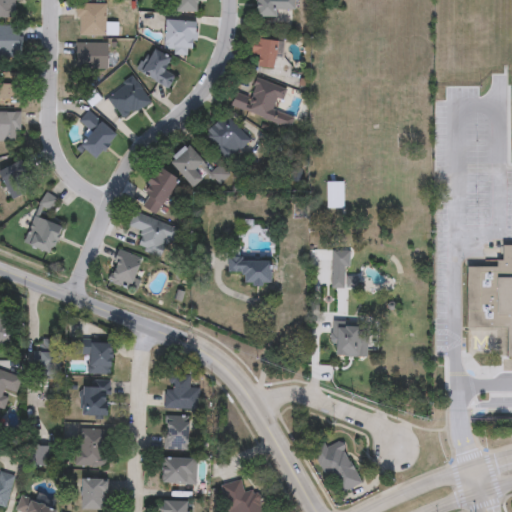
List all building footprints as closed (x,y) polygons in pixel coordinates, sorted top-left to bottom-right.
[(22,0),(22,2),(14,2),(14,19),(0,19),(0,0),(22,0)] [(177,13),(177,0),(199,0),(199,13),(177,13)] [(295,0),(295,10),(278,10),(278,19),(256,19),(256,0),(295,0)] [(105,37),(77,37),(77,4),(105,4),(105,37)] [(195,21),(195,56),(174,56),(174,50),(165,50),(165,21),(195,21)] [(0,27),(19,27),(19,56),(0,56),(0,27)] [(275,71),(258,68),(260,58),(250,56),(253,36),(280,41),(275,71)] [(108,43),(108,70),(75,70),(75,43),(108,43)] [(173,62),(166,72),(176,79),(169,91),(142,74),(156,51),(173,62)] [(0,100),(0,75),(20,76),(19,101),(0,100)] [(125,122),(106,98),(131,77),(151,101),(125,122)] [(288,128),(230,109),(235,96),(250,101),(256,83),(281,91),(274,112),(291,118),(288,128)] [(97,160),(81,146),(91,134),(78,122),(88,112),(117,137),(97,160)] [(0,113),(20,113),(20,142),(0,142),(0,113)] [(204,138),(225,117),(249,141),(228,162),(204,138)] [(214,173),(195,190),(171,163),(190,147),(214,173)] [(0,174),(0,172),(20,162),(35,189),(13,200),(0,174)] [(142,208),(158,170),(178,178),(162,217),(142,208)] [(344,183),(344,210),(327,210),(327,183),(344,183)] [(23,244),(44,193),(56,198),(47,221),(63,228),(52,256),(23,244)] [(163,259),(136,248),(143,231),(130,227),(135,213),(174,228),(163,259)] [(511,358),(510,358),(509,329),(466,329),(466,269),(498,268),(498,263),(504,263),(504,249),(511,249),(511,358)] [(143,260),(134,292),(108,283),(117,252),(143,260)] [(349,253),(349,289),(333,289),(333,253),(349,253)] [(273,260),(273,286),(245,286),(245,275),(229,275),(228,261),(273,260)] [(0,309),(2,308),(17,337),(0,345),(0,309)] [(332,346),(333,324),(370,325),(368,358),(338,357),(338,346),(332,346)] [(60,379),(31,379),(31,351),(39,351),(39,339),(60,339),(60,379)] [(481,339),(481,351),(470,351),(470,339),(481,339)] [(110,375),(87,375),(87,344),(110,344),(110,375)] [(0,371),(19,377),(14,393),(5,390),(0,409),(0,371)] [(163,408),(163,377),(188,378),(188,388),(197,388),(197,409),(163,408)] [(107,416),(82,416),(82,382),(107,382),(107,416)] [(187,450),(162,450),(162,416),(187,416),(187,450)] [(105,467),(74,467),(74,430),(105,430),(105,467)] [(313,452),(340,439),(361,483),(341,493),(334,477),(327,480),(313,452)] [(46,446),(46,465),(30,465),(30,446),(46,446)] [(194,457),(194,484),(160,484),(160,457),(194,457)] [(5,509),(0,508),(0,472),(11,474),(5,509)] [(81,509),(81,478),(105,478),(105,509),(81,509)] [(225,511),(220,484),(240,480),(242,492),(255,489),(258,511),(225,511)] [(19,511),(13,509),(20,495),(56,511),(55,511),(19,511)] [(161,511),(161,500),(190,500),(190,511),(161,511)]
